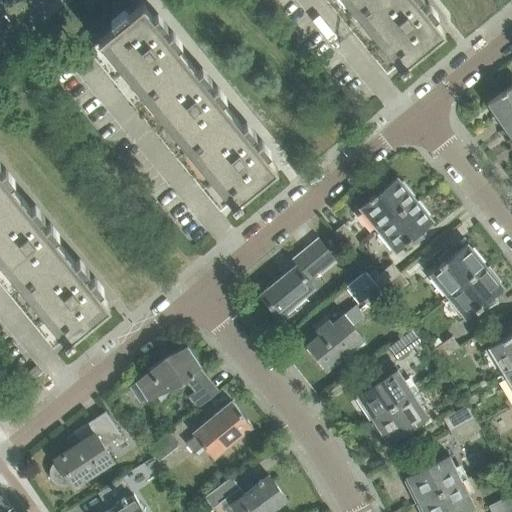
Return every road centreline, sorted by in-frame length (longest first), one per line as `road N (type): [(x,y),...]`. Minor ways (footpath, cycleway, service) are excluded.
road 1 (residential): [(200,295),(419,117)]
road 2 (residential): [(358,511),(287,403),(200,295)]
road 3 (residential): [(0,457),(200,295)]
road 4 (residential): [(511,230),(419,117)]
road 5 (residential): [(419,117),(511,37)]
